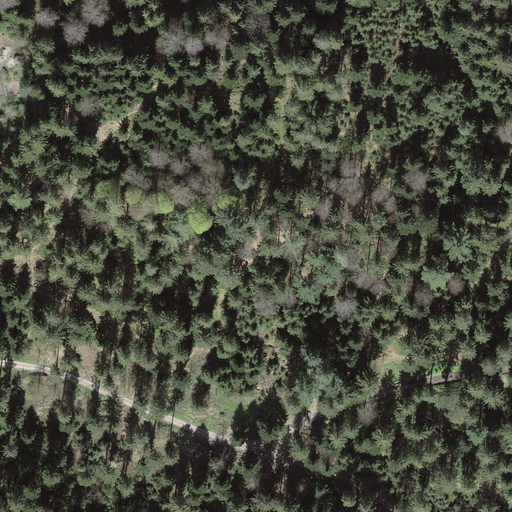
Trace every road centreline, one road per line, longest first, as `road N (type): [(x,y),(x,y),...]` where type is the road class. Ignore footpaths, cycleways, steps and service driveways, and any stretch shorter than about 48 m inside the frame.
road 1 (track): [(0,262),(191,355),(310,426)]
road 2 (track): [(0,362),(76,379),(280,456)]
road 3 (track): [(511,236),(351,371),(310,426)]
road 4 (track): [(511,362),(310,426),(280,456)]
road 5 (track): [(280,456),(350,481),(399,511)]
